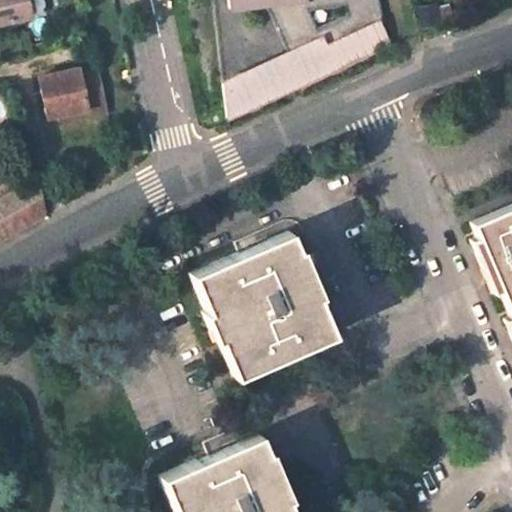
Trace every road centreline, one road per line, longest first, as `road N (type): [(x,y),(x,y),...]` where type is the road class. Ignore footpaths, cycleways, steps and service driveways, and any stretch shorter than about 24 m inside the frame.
road 1 (residential): [(511,442),(365,91)]
road 2 (residential): [(49,511),(3,266)]
road 3 (residential): [(3,266),(187,177)]
road 4 (residential): [(187,177),(365,91)]
road 5 (unclassified): [(187,177),(174,149),(147,0)]
road 6 (residential): [(365,91),(511,39)]
